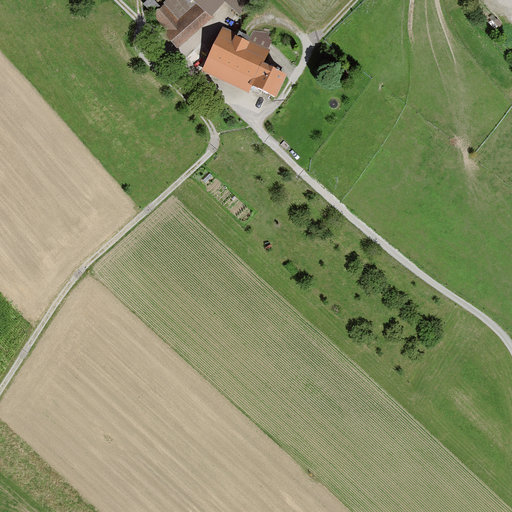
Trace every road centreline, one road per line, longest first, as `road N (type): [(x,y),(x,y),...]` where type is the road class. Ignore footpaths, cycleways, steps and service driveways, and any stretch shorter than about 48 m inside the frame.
road 1 (track): [(217,134),(136,49),(144,26),(296,170),(495,328),(511,350)]
road 2 (track): [(0,387),(79,269),(210,154),(217,134)]
road 3 (track): [(355,0),(310,44),(285,92),(253,124)]
